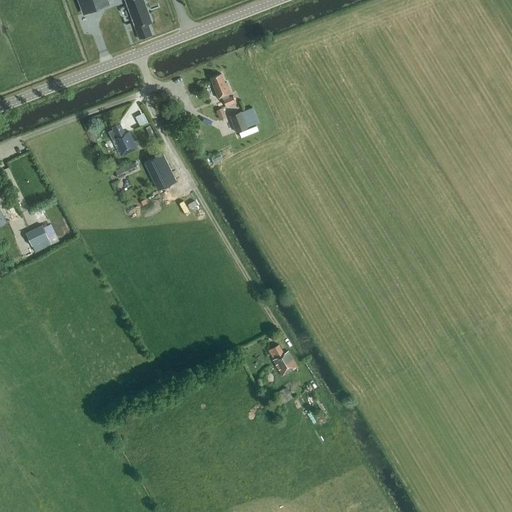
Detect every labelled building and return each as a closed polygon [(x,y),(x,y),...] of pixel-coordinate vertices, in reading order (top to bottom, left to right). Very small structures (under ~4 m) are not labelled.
[(107,0),(77,0),(83,14),(109,5),(107,0)] [(152,21),(143,0),(124,0),(135,27),(139,39),(152,34),(148,23),(152,21)] [(210,78),(218,99),(222,97),(226,106),(235,103),(232,96),(229,98),(228,95),(231,93),(227,82),(225,83),(221,74),(210,78)] [(217,121),(227,117),(223,107),(216,110),(217,112),(214,113),(217,121)] [(239,131),(250,127),(243,110),(232,114),(239,131)] [(142,125),(151,121),(146,111),(137,115),(142,125)] [(121,156),(137,148),(129,132),(125,134),(120,124),(112,128),(113,130),(109,132),(121,156)] [(162,154),(144,163),(158,190),(176,181),(162,154)] [(135,162),(122,168),(122,170),(118,172),(120,176),(138,168),(135,162)] [(42,226),(26,233),(32,246),(48,239),(42,226)] [(282,376),(298,367),(288,351),(284,353),(279,344),(269,350),(274,359),(273,360),(282,376)] [(275,393),(281,405),(287,401),(286,400),(292,397),(286,387),(275,393)]
